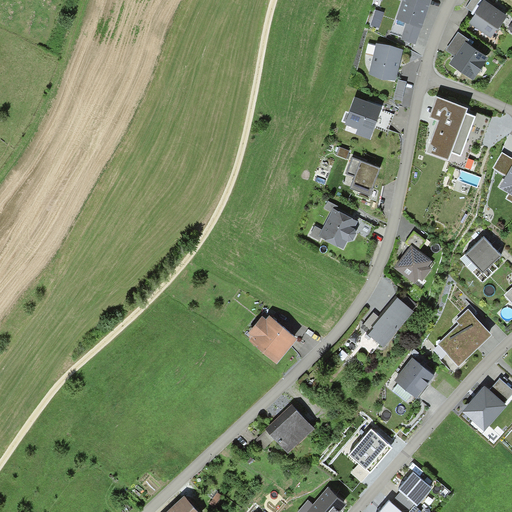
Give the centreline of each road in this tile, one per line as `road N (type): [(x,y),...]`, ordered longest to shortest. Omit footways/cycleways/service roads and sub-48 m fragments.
road 1 (track): [(271,0),(240,150),(213,217),(174,272),(41,403),(0,462)]
road 2 (residential): [(147,511),(312,356),(372,284),(391,236),(422,77)]
road 3 (residential): [(356,511),(511,339)]
road 4 (track): [(5,167),(38,114),(81,0)]
